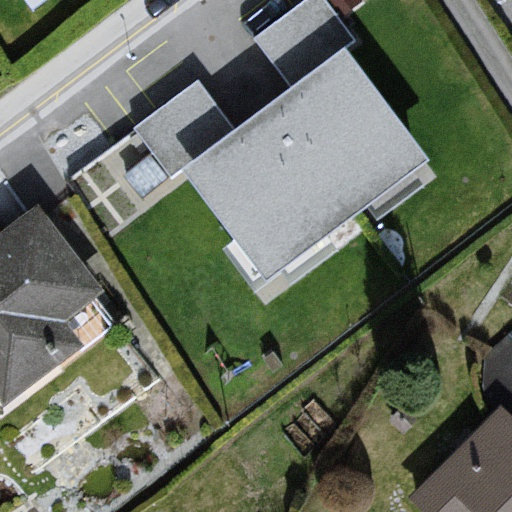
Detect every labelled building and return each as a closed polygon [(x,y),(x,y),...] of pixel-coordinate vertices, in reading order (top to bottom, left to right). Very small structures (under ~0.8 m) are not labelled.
[(327,0),(308,0),(252,42),(292,95),(360,44),(327,0)] [(351,58),(186,179),(269,292),(434,171),(351,58)] [(201,80),(132,130),(172,183),(240,133),(201,80)] [(0,242),(0,410),(115,333),(36,218),(0,242)] [(486,406),(498,419),(504,413),(510,420),(511,418),(511,328),(486,355),(483,374),(486,406)] [(511,511),(511,421),(510,420),(504,413),(498,419),(409,504),(417,511),(511,511)]
